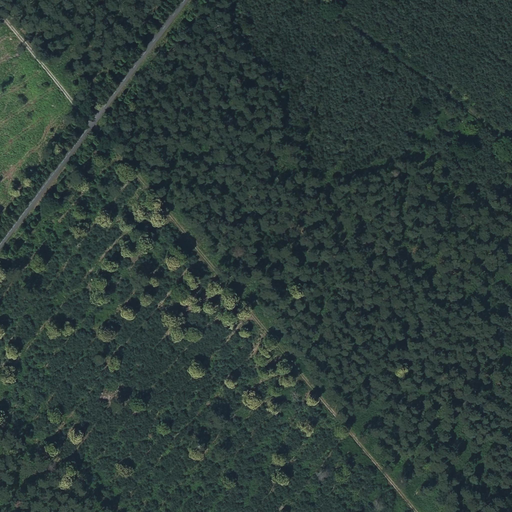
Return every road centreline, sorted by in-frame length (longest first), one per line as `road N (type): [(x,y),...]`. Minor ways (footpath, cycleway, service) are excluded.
road 1 (track): [(0,10),(431,511)]
road 2 (tertiary): [(189,0),(0,251)]
